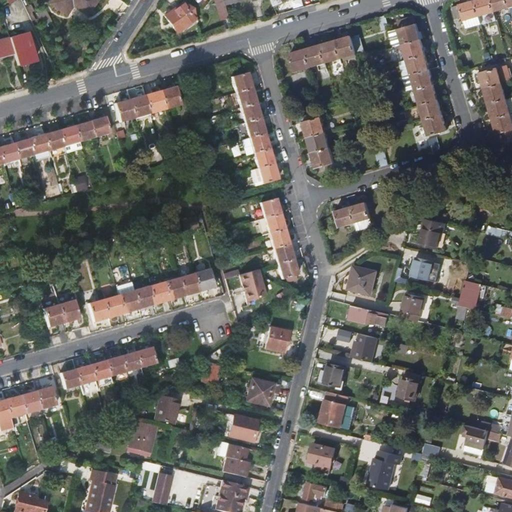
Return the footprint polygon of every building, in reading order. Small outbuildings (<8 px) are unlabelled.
[(50,0),(50,1),(67,13),(73,4),(87,14),(96,0),(50,0)] [(179,30),(197,16),(195,8),(183,0),(182,0),(166,13),(179,30)] [(469,24),(484,20),(482,13),(478,0),(467,0),(455,3),(458,16),(466,14),(469,24)] [(488,18),(499,15),(497,9),(495,0),(478,0),(482,13),(486,12),(488,18)] [(495,0),(497,9),(511,4),(511,1),(511,0),(495,0)] [(38,11),(43,24),(51,20),(46,8),(38,11)] [(396,44),(404,42),(422,37),(417,22),(400,27),(392,29),(396,44)] [(27,32),(10,36),(14,51),(18,65),(35,60),(27,32)] [(343,55),(359,51),(354,33),(338,38),(343,55)] [(0,55),(14,51),(10,36),(0,39),(0,55)] [(426,52),(422,37),(404,42),(408,57),(426,52)] [(328,60),(343,55),(338,38),(323,42),(328,60)] [(313,64),(328,60),(323,42),(308,47),(313,64)] [(487,55),(494,53),(492,46),(485,48),(487,55)] [(298,68),(313,64),(308,47),(293,51),(298,68)] [(430,66),(426,52),(408,57),(412,71),(430,66)] [(482,70),(486,86),(503,81),(511,78),(509,66),(500,69),(499,65),(482,70)] [(434,81),(430,66),(412,71),(417,87),(434,81)] [(232,76),(236,90),(252,86),(248,71),(232,76)] [(439,97),(434,81),(417,87),(421,102),(439,97)] [(508,95),(503,81),(486,86),(490,100),(508,95)] [(176,84),(161,89),(166,106),(182,102),(176,84)] [(257,101),(252,86),(236,90),(241,106),(257,101)] [(151,111),(166,106),(161,89),(146,93),(151,111)] [(136,115),(151,111),(146,93),(131,97),(136,115)] [(490,100),(495,116),(511,111),(511,94),(508,95),(490,100)] [(122,119),(136,115),(131,97),(116,101),(122,119)] [(443,112),(439,97),(421,102),(425,117),(443,112)] [(261,116),(257,101),(241,106),(245,120),(261,116)] [(511,111),(495,116),(499,131),(501,131),(504,140),(511,137),(511,111)] [(448,128),(443,112),(425,117),(430,133),(448,128)] [(106,114),(90,118),(95,135),(110,130),(106,114)] [(305,119),(310,135),(327,129),(323,114),(305,119)] [(238,122),(242,138),(265,131),(261,116),(245,120),(238,122)] [(81,139),(95,135),(90,118),(76,122),(81,139)] [(65,143),(81,139),(76,122),(61,127),(65,143)] [(53,155),(67,150),(65,143),(61,127),(46,131),(51,147),(53,155)] [(332,144),(327,129),(310,135),(314,149),(332,144)] [(36,151),(51,147),(46,131),(31,135),(36,151)] [(235,140),(239,154),(254,150),(270,146),(265,131),(242,138),(235,140)] [(21,156),(36,151),(31,135),(17,139),(21,156)] [(431,137),(435,149),(443,147),(439,135),(431,137)] [(6,160),(21,156),(17,139),(2,144),(6,160)] [(380,160),(389,157),(385,143),(375,146),(380,160)] [(336,160),(332,144),(314,149),(318,165),(336,160)] [(274,161),(270,146),(254,150),(258,165),(274,161)] [(274,161),(258,165),(251,167),(255,183),(278,176),(274,161)] [(75,176),(78,189),(87,186),(83,174),(75,176)] [(255,206),(259,218),(265,216),(281,211),(277,196),(261,201),(262,204),(255,206)] [(357,220),(360,231),(375,227),(368,200),(353,204),(357,220)] [(342,224),(357,220),(353,204),(338,209),(342,224)] [(265,216),(269,231),(285,226),(281,211),(265,216)] [(441,229),(424,225),(420,243),(437,247),(441,229)] [(269,231),(274,246),(290,241),(285,226),(269,231)] [(483,256),(489,232),(478,229),(478,230),(472,253),(483,256)] [(274,246),(278,261),(294,256),(290,241),(274,246)] [(298,272),(294,256),(278,261),(283,276),(298,272)] [(433,260),(417,256),(412,274),(429,278),(433,260)] [(375,268),(353,262),(347,283),(360,286),(359,289),(369,292),(375,268)] [(260,266),(240,272),(243,281),(245,281),(247,288),(245,289),(248,298),(250,298),(267,293),(260,266)] [(213,267),(197,271),(202,288),(218,284),(213,267)] [(187,293),(202,288),(197,271),(182,276),(187,293)] [(172,297),(187,293),(182,276),(168,280),(172,297)] [(475,307),(481,282),(466,278),(460,303),(475,307)] [(157,301),(172,297),(168,280),(152,284),(157,301)] [(142,306),(157,301),(152,284),(137,288),(142,306)] [(126,310),(142,306),(137,288),(121,293),(126,310)] [(120,289),(105,293),(106,297),(111,314),(126,310),(121,293),(120,289)] [(419,319),(420,312),(425,294),(407,290),(401,314),(419,319)] [(431,296),(425,294),(420,312),(426,314),(431,296)] [(61,302),(59,296),(45,300),(46,306),(61,302)] [(96,319),(111,314),(106,297),(91,302),(96,319)] [(77,298),(61,302),(66,319),(82,315),(77,298)] [(51,324),(66,319),(61,302),(46,306),(51,324)] [(377,312),(378,308),(351,302),(348,317),(374,323),(374,320),(385,323),(387,315),(377,312)] [(286,329),(268,325),(263,345),(281,350),(286,329)] [(347,328),(334,325),(332,332),(345,335),(347,328)] [(357,337),(352,354),(371,359),(377,335),(359,330),(357,337)] [(353,336),(349,353),(352,354),(357,337),(353,336)] [(155,343),(139,348),(143,363),(159,359),(155,343)] [(139,348),(124,352),(128,367),(143,363),(139,348)] [(109,356),(114,371),(120,370),(121,374),(130,372),(128,367),(124,352),(109,356)] [(98,376),(114,371),(109,356),(94,360),(98,376)] [(222,385),(227,364),(208,359),(203,381),(222,385)] [(98,376),(94,360),(79,365),(83,380),(86,390),(101,386),(98,376)] [(68,384),(83,380),(79,365),(64,369),(68,384)] [(366,370),(344,365),(340,384),(361,389),(366,370)] [(420,378),(405,374),(400,394),(416,398),(420,378)] [(276,382),(249,376),(244,397),(265,402),(269,390),(274,391),(276,382)] [(53,383),(38,387),(43,404),(58,400),(53,383)] [(27,409),(43,404),(38,387),(22,392),(27,409)] [(340,425),(348,394),(328,388),(320,420),(340,425)] [(12,413),(27,409),(22,392),(7,396),(12,413)] [(177,399),(159,394),(154,417),(172,422),(177,399)] [(12,413),(7,396),(0,398),(0,416),(1,416),(4,426),(15,423),(12,413)] [(348,404),(345,427),(352,428),(355,405),(348,404)] [(254,418),(232,413),(227,433),(249,439),(254,418)] [(148,450),(155,424),(137,419),(135,419),(128,449),(139,452),(140,448),(148,450)] [(465,441),(482,446),(487,429),(463,423),(461,430),(467,432),(465,441)] [(404,439),(425,444),(425,442),(428,432),(423,431),(423,433),(406,429),(404,439)] [(497,439),(499,432),(487,429),(482,446),(483,446),(485,436),(497,439)] [(88,446),(95,448),(97,440),(91,438),(88,446)] [(243,458),(245,446),(218,439),(215,452),(225,454),(221,470),(243,475),(246,460),(243,458)] [(111,443),(97,440),(95,448),(109,451),(111,443)] [(325,463),(331,464),(335,446),(313,441),(308,459),(318,461),(317,465),(324,467),(325,463)] [(425,444),(423,452),(435,455),(438,445),(425,442),(425,444)] [(378,448),(376,456),(374,455),(367,482),(388,487),(394,461),(399,462),(401,454),(378,448)] [(86,510),(95,511),(107,511),(114,484),(113,484),(116,473),(92,467),(89,478),(91,479),(89,489),(91,490),(86,510)] [(157,476),(171,479),(172,474),(159,471),(157,476)] [(171,479),(157,476),(151,500),(165,504),(171,479)] [(511,479),(501,477),(499,485),(500,485),(499,491),(511,494),(511,479)] [(328,485),(308,480),(306,487),(303,486),(302,489),(305,490),(304,496),(318,499),(319,495),(323,496),(324,493),(326,493),(328,485)] [(214,490),(244,497),(245,493),(245,492),(219,486),(215,485),(214,490)] [(35,494),(18,490),(13,509),(24,511),(41,511),(44,500),(34,498),(35,494)] [(244,497),(214,490),(210,507),(226,511),(237,511),(240,502),(241,498),(244,498),(244,497)] [(343,509),(343,507),(344,502),(328,498),(326,505),(343,509)] [(290,511),(287,511),(286,511),(348,511),(342,511),(303,501),(302,508),(298,507),(296,511),(290,511)] [(502,509),(495,508),(494,511),(511,511),(511,504),(504,502),(502,509)]
